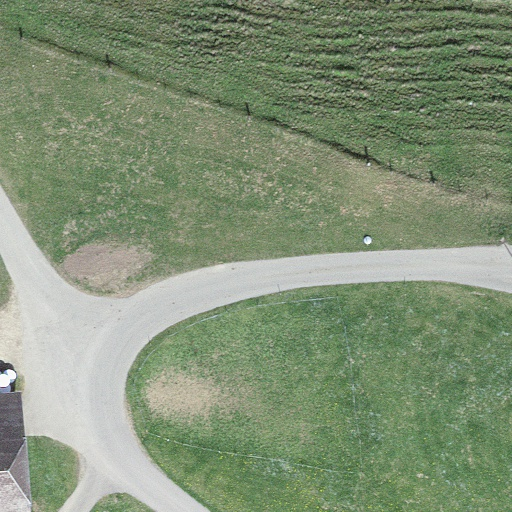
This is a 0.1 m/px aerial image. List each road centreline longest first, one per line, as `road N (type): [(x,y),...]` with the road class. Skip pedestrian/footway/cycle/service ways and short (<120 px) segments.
road 1 (unclassified): [(185,511),(124,459),(106,416),(110,349),(146,312),(249,276),(511,261)]
road 2 (track): [(0,215),(58,309),(110,349),(0,361)]
